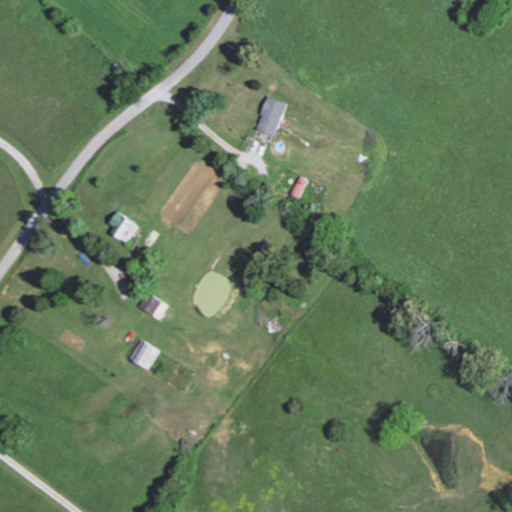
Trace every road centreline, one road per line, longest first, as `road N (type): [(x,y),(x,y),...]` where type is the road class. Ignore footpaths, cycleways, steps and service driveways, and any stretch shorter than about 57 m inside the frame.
road 1 (residential): [(0,268),(77,163),(182,68),(232,0)]
road 2 (residential): [(107,131),(159,133),(174,113),(190,59)]
